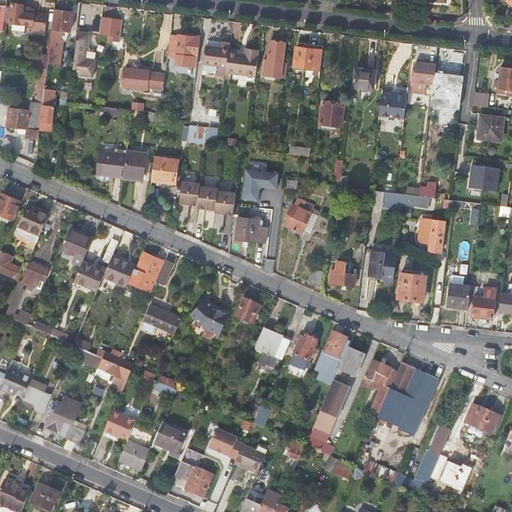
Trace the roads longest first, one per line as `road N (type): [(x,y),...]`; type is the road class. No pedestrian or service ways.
road 1 (residential): [(0,164),(413,343)]
road 2 (residential): [(179,0),(475,37)]
road 3 (residential): [(179,511),(0,433)]
